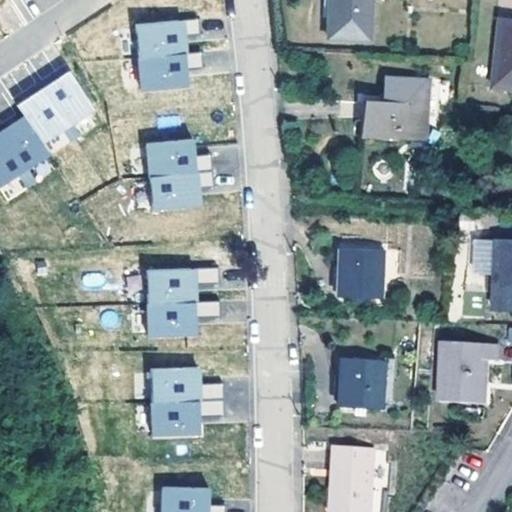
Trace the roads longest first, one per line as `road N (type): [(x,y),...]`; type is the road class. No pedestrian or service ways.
road 1 (residential): [(275,511),(268,203),(246,0)]
road 2 (track): [(0,274),(65,363),(107,486),(107,511)]
